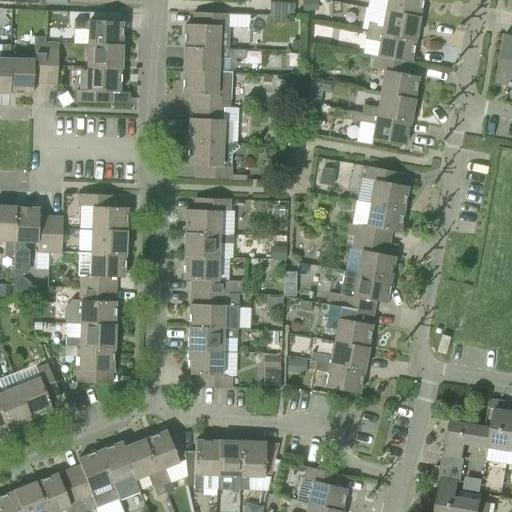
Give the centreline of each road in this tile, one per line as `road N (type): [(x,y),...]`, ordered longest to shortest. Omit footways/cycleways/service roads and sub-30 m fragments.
road 1 (residential): [(407,479),(354,466),(330,437),(282,424),(190,419),(141,397)]
road 2 (residential): [(432,371),(418,343),(462,101)]
road 3 (residential): [(141,397),(149,374),(155,187),(145,149)]
road 4 (residential): [(0,462),(116,416),(141,397)]
road 5 (residential): [(145,149),(148,0)]
